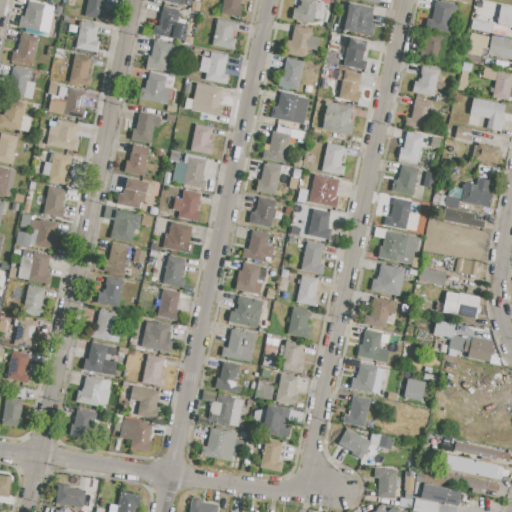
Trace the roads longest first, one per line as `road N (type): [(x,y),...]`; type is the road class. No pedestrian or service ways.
road 1 (residential): [(21,511),(131,0)]
road 2 (residential): [(156,511),(264,0)]
road 3 (residential): [(307,492),(406,0)]
road 4 (residential): [(0,450),(346,491)]
road 5 (residential): [(511,340),(500,315),(498,278),(511,204)]
